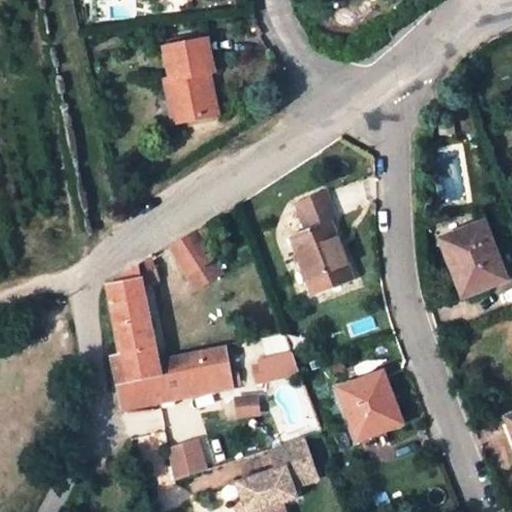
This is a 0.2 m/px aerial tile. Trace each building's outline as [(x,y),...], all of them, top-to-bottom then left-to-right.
[(31,0),(79,234),(87,232),(40,0),(31,0)] [(184,121),(209,116),(201,74),(209,73),(213,72),(207,41),(165,48),(171,79),(166,80),(175,123),(184,121)] [(201,74),(209,116),(217,115),(209,73),(201,74)] [(323,194),(297,204),(307,231),(290,238),(312,297),(352,282),(329,223),(333,221),(323,194)] [(194,232),(206,251),(242,228),(231,210),(207,224),(194,232)] [(483,222),(445,237),(458,274),(455,276),(463,295),(505,279),(483,222)] [(212,262),(206,251),(194,232),(170,247),(169,248),(198,293),(221,281),(212,262)] [(111,357),(117,386),(160,377),(157,362),(138,266),(116,280),(116,283),(107,286),(120,355),(111,357)] [(267,382),(294,370),(280,339),(253,351),(267,382)] [(132,408),(233,389),(232,379),(226,350),(157,362),(160,377),(117,386),(122,410),(132,408)] [(384,373),(340,390),(360,440),(400,425),(388,394),(391,392),(384,373)] [(240,377),(232,379),(233,389),(242,387),(240,377)] [(261,396),(238,398),(240,417),(263,415),(261,396)] [(124,411),(126,434),(164,430),(162,408),(124,411)] [(316,480),(304,440),(268,451),(275,472),(232,486),(240,511),(283,511),(281,504),(295,500),(291,488),(316,480)] [(197,441),(169,450),(175,481),(204,472),(197,441)]
